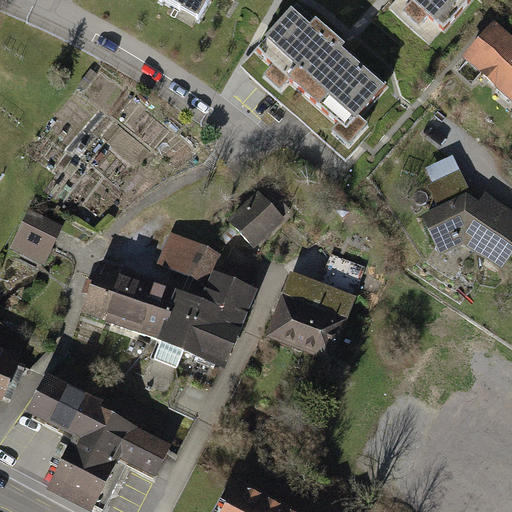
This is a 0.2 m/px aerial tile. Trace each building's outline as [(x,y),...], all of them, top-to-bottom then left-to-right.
[(220,0),(155,0),(206,27),(220,0)] [(399,0),(391,10),(428,45),(469,0),(399,0)] [(387,87),(296,6),(255,52),(271,67),(263,76),(281,92),(290,81),(338,124),(330,134),(349,150),(369,129),(359,119),(387,87)] [(511,40),(497,28),(467,65),(511,101),(511,40)] [(442,214),(425,222),(444,261),(467,250),(505,278),(511,268),(511,215),(488,198),(482,207),(471,199),(461,177),(431,191),(442,214)] [(286,222),(259,195),(228,225),(255,252),(286,222)] [(64,228),(30,211),(10,250),(44,267),(64,228)] [(221,257),(171,234),(157,265),(207,288),(221,257)] [(205,304),(184,355),(226,373),(259,292),(252,289),(259,273),(227,260),(220,277),(214,274),(202,303),(205,304)] [(105,324),(123,273),(100,265),(82,316),(105,324)] [(177,292),(123,273),(105,324),(159,343),(177,292)] [(357,299),(291,275),(266,341),(332,366),(357,299)] [(158,345),(184,355),(205,304),(202,303),(177,292),(159,343),(158,345)] [(25,367),(0,356),(0,409),(6,412),(25,367)] [(108,411),(51,381),(30,421),(81,446),(54,499),(81,511),(106,511),(129,469),(154,483),(158,485),(173,454),(105,415),(108,411)] [(286,511),(246,491),(234,511),(286,511)]
